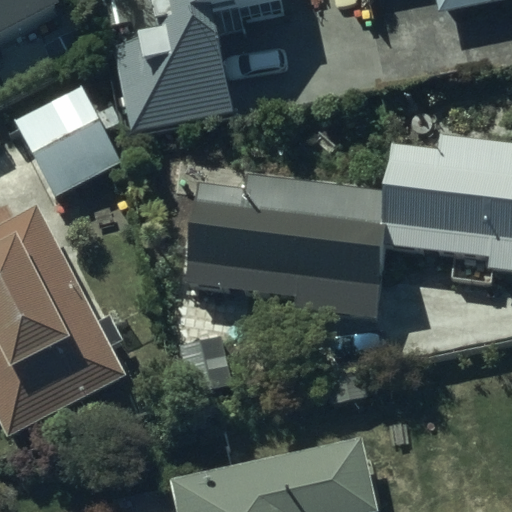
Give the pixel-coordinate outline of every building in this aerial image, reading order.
[(0,0),(0,80),(4,78),(0,69),(0,44),(61,15),(54,0),(0,0)] [(149,0),(157,39),(110,49),(131,139),(235,116),(214,20),(282,5),(280,0),(149,0)] [(511,0),(435,0),(439,18),(511,4),(511,0)] [(83,92),(16,127),(55,203),(123,168),(83,92)] [(511,147),(439,140),(437,156),(390,151),(386,196),(384,253),(491,264),(490,275),(511,277),(511,147)] [(384,253),(386,196),(245,182),(244,195),(198,190),(188,291),(229,295),(228,309),(242,310),(243,298),(295,303),(294,317),(377,325),(384,253)] [(128,383),(39,213),(19,224),(6,201),(0,204),(0,426),(9,445),(128,383)] [(451,426),(417,432),(432,505),(465,498),(451,426)] [(177,511),(377,511),(364,446),(172,486),(177,511)]
